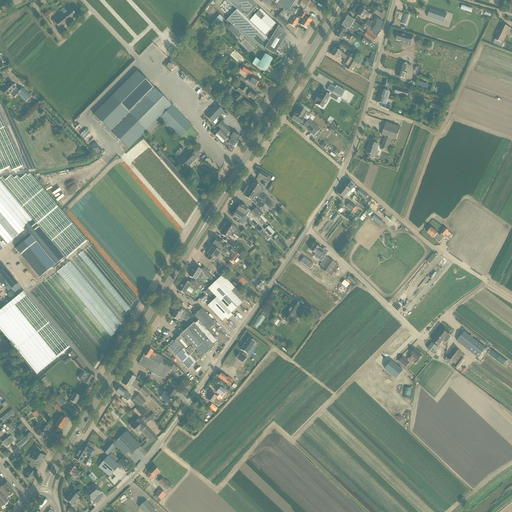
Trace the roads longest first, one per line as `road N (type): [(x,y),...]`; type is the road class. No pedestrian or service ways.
road 1 (unclassified): [(94,511),(149,458),(307,230)]
road 2 (unclassified): [(234,155),(97,379)]
road 3 (unclassified): [(307,230),(358,131),(394,0)]
road 4 (track): [(341,170),(433,247),(511,297)]
road 5 (residential): [(251,166),(354,0)]
road 6 (unclassified): [(446,313),(421,340),(307,230)]
road 7 (residential): [(75,436),(85,438),(173,292)]
road 8 (unknown): [(0,243),(97,379)]
road 9 (residential): [(300,47),(234,155)]
road 10 (primary): [(243,161),(309,53)]
